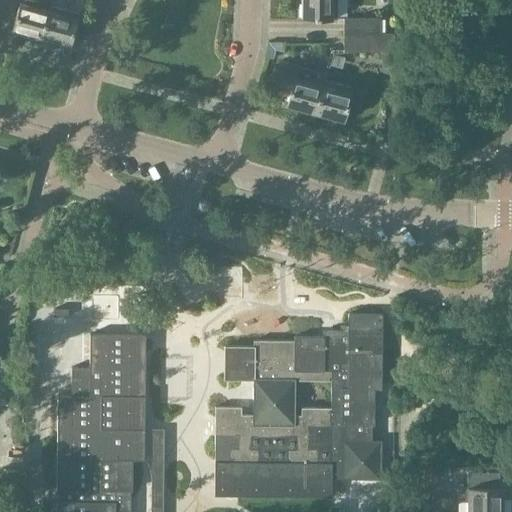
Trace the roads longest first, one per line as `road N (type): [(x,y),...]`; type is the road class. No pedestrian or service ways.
road 1 (unclassified): [(511,214),(379,206),(216,164)]
road 2 (residential): [(216,164),(248,49),(250,0)]
road 3 (unclassified): [(216,164),(77,125)]
road 4 (residential): [(113,0),(77,125)]
